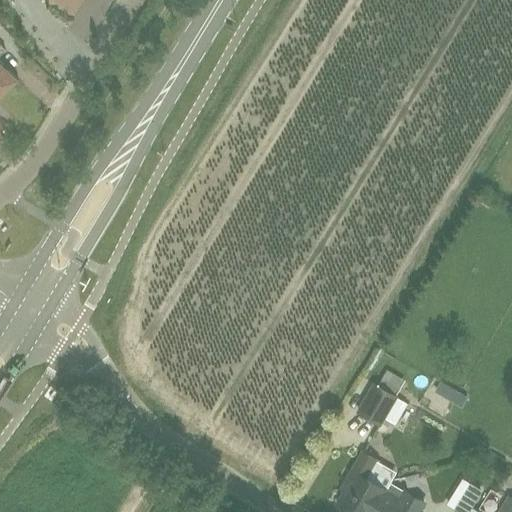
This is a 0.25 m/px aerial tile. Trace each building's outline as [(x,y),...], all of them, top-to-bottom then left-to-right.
[(0,97),(18,79),(0,61),(0,54),(5,50),(0,44),(0,97)] [(380,427),(386,417),(398,396),(396,395),(400,388),(405,380),(386,369),(381,377),(377,385),(372,382),(355,412),(380,427)] [(345,489),(336,504),(338,505),(338,509),(343,511),(370,511),(376,502),(379,504),(384,495),(386,491),(389,486),(394,477),(373,465),(375,462),(375,461),(361,452),(341,487),(345,489)] [(473,481),(457,505),(467,511),(473,511),(488,491),(473,481)] [(376,502),(370,511),(418,511),(424,504),(404,492),(401,498),(397,503),(384,495),(379,504),(376,502)] [(511,511),(511,497),(507,495),(496,511),(511,511)]
